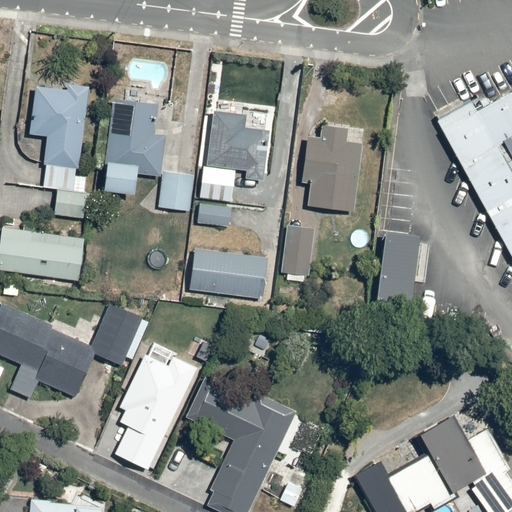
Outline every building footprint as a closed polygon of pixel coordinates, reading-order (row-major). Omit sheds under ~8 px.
[(82,174),(89,85),(37,82),(34,134),(49,135),(46,187),(59,188),(58,214),(86,216),(88,175),(82,174)] [(511,256),(511,162),(503,146),(511,140),(511,82),(438,123),(511,256)] [(113,96),(107,188),(138,190),(140,171),(154,172),(154,177),(164,178),(162,208),(191,210),(194,172),(163,170),(166,142),(152,141),(154,99),(113,96)] [(238,200),(241,165),(248,166),(247,176),(264,177),(266,149),(259,148),(261,129),(241,128),(243,110),(215,108),(211,161),(203,161),(200,197),(238,200)] [(313,179),(311,204),(357,208),(363,140),(346,139),(347,125),(327,123),(326,137),(309,135),(305,178),(313,179)] [(201,202),(199,220),(230,224),(232,205),(201,202)] [(313,274),(315,229),(287,227),(284,270),(288,270),(288,279),(306,280),(306,273),(313,274)] [(84,277),(86,235),(5,228),(1,269),(84,277)] [(421,242),(421,233),(389,230),(381,311),(411,314),(414,280),(427,282),(431,243),(421,242)] [(268,255),(199,246),(193,288),(262,298),(268,255)] [(42,380),(74,394),(98,350),(124,361),(144,314),(113,300),(93,346),(4,306),(0,316),(0,352),(23,363),(12,387),(35,397),(42,380)] [(242,511),(247,511),(259,486),(290,501),(325,426),(294,412),(296,408),(260,392),(264,384),(214,359),(188,415),(234,439),(212,485),(216,487),(211,499),(242,511)] [(360,473),(381,511),(411,511),(477,479),(494,511),(506,511),(511,509),(511,463),(493,428),(470,440),(457,415),(423,433),(432,449),(389,472),(383,461),(360,473)] [(104,511),(105,504),(81,499),(80,505),(35,498),(33,511),(104,511)]
